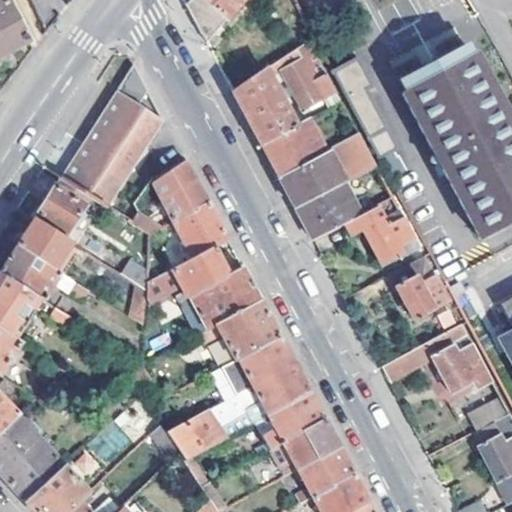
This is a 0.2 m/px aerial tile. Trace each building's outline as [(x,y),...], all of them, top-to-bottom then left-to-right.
[(0,0),(0,58),(29,43),(7,0),(0,0)] [(188,0),(185,4),(206,42),(240,0),(188,0)] [(260,144),(294,126),(274,88),(284,83),(301,113),(323,101),(327,108),(338,102),(308,45),(231,89),(245,116),(260,144)] [(511,127),(474,57),(403,95),(420,125),(413,128),(424,149),(422,150),(427,159),(434,156),(433,159),(433,162),(435,164),(440,163),(479,236),(511,218),(511,127)] [(356,58),(330,72),(376,158),(394,148),(363,89),(371,85),(356,58)] [(113,211),(161,119),(141,107),(146,92),(131,64),(113,92),(118,96),(77,161),(72,158),(66,166),(60,176),(91,197),(113,211)] [(113,92),(72,158),(77,161),(118,96),(113,92)] [(306,120),(294,126),(260,144),(269,161),(278,177),(324,152),(306,120)] [(356,134),(330,148),(348,181),(374,168),(356,134)] [(325,151),(324,152),(278,177),(285,190),(296,210),(343,184),(325,151)] [(181,159),(157,172),(166,190),(158,195),(172,222),(206,204),(194,182),(181,159)] [(91,197),(60,176),(32,220),(63,241),(91,197)] [(358,215),(343,184),(296,210),(305,227),(313,241),(340,225),(353,218),(358,215)] [(206,204),(172,222),(192,261),(214,249),(226,243),(223,235),(206,204)] [(384,220),(375,205),(358,215),(353,218),(360,230),(380,267),(402,255),(400,251),(415,243),(398,212),(384,220)] [(360,230),(353,218),(340,225),(347,237),(360,230)] [(63,241),(32,220),(15,246),(53,271),(70,246),(63,241)] [(88,233),(77,250),(128,284),(144,295),(145,285),(146,270),(88,233)] [(61,276),(53,271),(15,246),(0,269),(0,274),(40,301),(44,303),(61,276)] [(188,298),(227,275),(221,263),(214,249),(192,261),(171,272),(181,289),(184,294),(176,298),(179,302),(180,302),(188,298)] [(426,265),(423,259),(417,263),(420,268),(426,265)] [(228,275),(227,275),(188,298),(206,331),(215,326),(258,302),(250,286),(240,268),(228,275)] [(181,289),(171,272),(145,285),(144,295),(144,298),(150,307),(181,289)] [(0,332),(14,342),(40,301),(0,274),(0,332)] [(437,284),(432,275),(417,283),(413,275),(393,286),(412,321),(432,310),(429,304),(443,296),(437,284)] [(144,295),(128,284),(126,318),(143,329),(144,298),(144,295)] [(511,295),(496,304),(501,313),(511,306),(511,295)] [(188,298),(180,302),(199,335),(206,331),(188,298)] [(226,355),(215,360),(220,370),(222,368),(277,338),(262,308),(258,302),(215,326),(231,356),(227,358),(226,355)] [(511,306),(501,313),(507,325),(511,322),(511,330),(497,339),(511,368),(511,306)] [(473,387),(488,379),(458,324),(381,368),(387,380),(429,356),(448,391),(468,380),(473,387)] [(0,332),(0,375),(20,345),(14,342),(0,332)] [(277,338),(222,368),(238,397),(292,366),(289,361),(277,338)] [(177,455),(182,462),(252,423),(307,394),(304,389),(296,372),(292,366),(238,397),(165,437),(177,455)] [(307,394),(252,423),(267,451),(280,443),(322,421),(311,401),(307,394)] [(18,414),(0,395),(0,430),(16,416),(18,414)] [(131,439),(143,429),(126,409),(114,420),(131,439)] [(511,424),(505,411),(492,420),(498,431),(477,444),(509,502),(511,499),(511,424)] [(62,466),(16,416),(0,430),(0,478),(15,495),(23,503),(62,466)] [(470,432),(477,444),(498,431),(492,420),(470,432)] [(111,421),(86,446),(107,466),(131,441),(111,421)] [(322,421),(280,443),(296,472),(336,449),(333,443),(322,421)] [(148,437),(167,464),(177,455),(165,437),(158,428),(148,437)] [(336,449),(296,472),(310,499),(351,476),(340,456),(336,449)] [(87,493),(62,466),(23,503),(31,511),(66,511),(78,501),(87,493)] [(351,476),(310,499),(317,511),(349,511),(365,503),(362,497),(351,476)] [(87,493),(78,501),(82,505),(90,497),(87,493)] [(110,498),(96,511),(117,511),(121,509),(110,498)] [(88,511),(82,505),(78,501),(66,511),(88,511)] [(117,511),(147,511),(148,511),(139,501),(129,509),(125,505),(121,509),(117,511)] [(463,511),(485,511),(479,502),(463,511)] [(365,503),(349,511),(370,511),(369,509),(365,503)]
